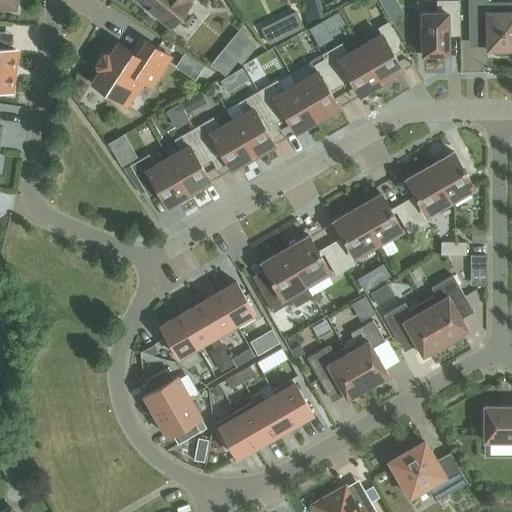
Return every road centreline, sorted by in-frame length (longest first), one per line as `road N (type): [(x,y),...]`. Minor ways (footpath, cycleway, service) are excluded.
road 1 (residential): [(145,257),(400,116),(499,111)]
road 2 (residential): [(145,257),(34,204),(54,0)]
road 3 (residential): [(216,500),(495,351)]
road 4 (residential): [(216,500),(146,450),(119,401),(119,347),(141,302),(145,257)]
road 5 (residential): [(499,111),(495,351)]
